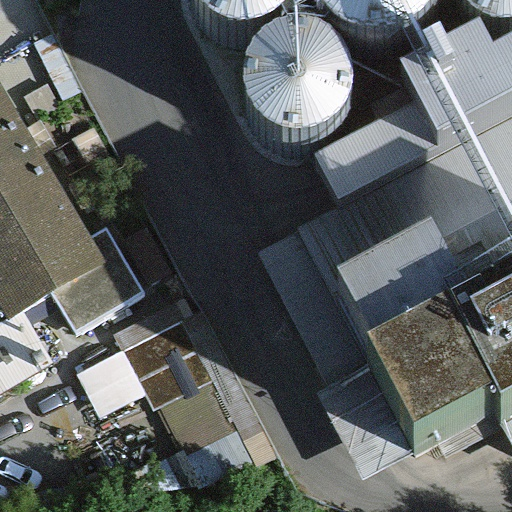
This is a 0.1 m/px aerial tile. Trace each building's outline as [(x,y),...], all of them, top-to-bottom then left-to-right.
[(207,0),(220,9),(239,15),(258,12),(276,3),(277,0),(207,0)] [(330,0),(335,5),(356,17),(381,20),(405,13),(421,0),(330,0)] [(511,0),(477,0),(484,5),(503,10),(511,9),(511,0)] [(247,67),(250,87),(259,104),(275,116),(294,121),(313,119),(331,109),(343,94),(348,75),(346,56),(336,38),(320,26),(301,21),(282,23),(265,33),(253,49),(247,67)] [(352,210),(265,255),(374,467),(502,401),(511,420),(511,38),(492,49),(479,24),(407,61),(427,100),(323,154),(352,210)] [(89,241),(2,94),(0,95),(0,317),(53,287),(77,326),(137,291),(103,233),(89,241)] [(178,460),(235,438),(183,307),(127,329),(178,460)] [(81,374),(103,421),(150,400),(128,352),(81,374)]
